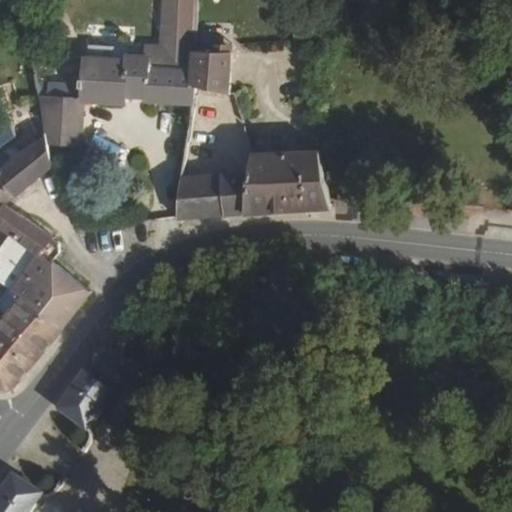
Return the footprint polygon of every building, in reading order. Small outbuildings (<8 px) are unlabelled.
[(197,84),(199,0),(165,0),(164,57),(153,57),(152,69),(132,68),(132,73),(91,72),(91,99),(91,113),(133,114),(133,109),(152,109),(152,114),(196,115),(196,97),(197,84)] [(196,97),(236,110),(237,71),(197,72),(197,84),(196,97)] [(91,113),(91,99),(48,98),(54,126),(90,126),(91,113)] [(0,131),(0,147),(1,147),(9,160),(47,136),(41,127),(19,141),(9,126),(0,131)] [(61,158),(90,158),(90,126),(54,126),(55,127),(61,158)] [(26,202),(65,176),(64,174),(55,127),(47,128),(49,137),(38,143),(41,155),(11,176),(4,182),(26,202)] [(341,212),(329,164),(260,168),(260,187),(188,192),(186,229),(261,227),(342,222),(341,212)] [(0,220),(16,210),(26,202),(4,182),(0,177),(0,220)] [(428,202),(426,223),(453,225),(451,192),(429,191),(428,202)] [(0,220),(15,233),(35,223),(16,210),(0,220)] [(0,279),(14,291),(26,301),(70,337),(102,301),(65,268),(73,257),(62,247),(63,245),(35,223),(15,233),(22,239),(7,259),(0,252),(0,279)] [(1,307),(13,318),(26,301),(14,291),(1,307)] [(0,393),(19,394),(70,337),(26,301),(13,318),(0,333),(0,393)] [(112,379),(99,369),(68,414),(90,430),(114,400),(116,398),(107,391),(112,379)] [(34,511),(44,498),(22,478),(0,509),(0,511),(34,511)]
